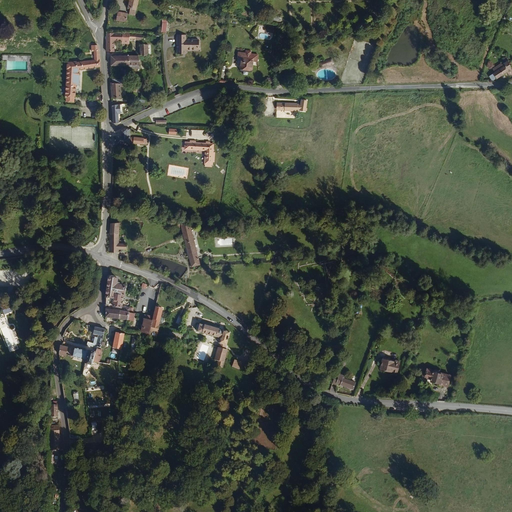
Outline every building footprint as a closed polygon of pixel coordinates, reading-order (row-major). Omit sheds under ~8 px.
[(135,16),(138,0),(128,0),(130,0),(128,9),(130,9),(129,15),(135,16)] [(126,22),(128,13),(118,11),(116,20),(126,22)] [(130,41),(130,33),(115,32),(115,33),(108,33),(107,52),(114,52),(114,42),(122,42),(122,45),(129,45),(130,41)] [(146,45),(146,34),(136,33),(135,42),(141,42),(141,45),(146,45)] [(196,51),(196,41),(183,41),(183,37),(175,36),(174,55),(183,55),(183,51),(196,51)] [(149,55),(149,44),(146,45),(141,45),(140,45),(140,56),(149,55)] [(100,55),(98,50),(98,46),(91,45),(91,49),(94,49),(94,60),(67,63),(66,95),(74,95),(76,95),(76,84),(79,84),(79,71),(101,66),(100,58),(100,55)] [(260,61),(261,55),(253,53),(254,50),(248,49),(248,53),(241,51),(239,63),(242,64),(244,58),(256,60),(258,61),(260,61)] [(128,66),(129,56),(111,55),(111,66),(128,66)] [(140,66),(140,56),(129,56),(128,66),(140,66)] [(253,72),(256,60),(244,58),(242,64),(242,67),(243,67),(242,70),(246,71),(245,74),(250,75),(250,71),(253,72)] [(511,75),(511,66),(510,62),(507,59),(505,58),(503,60),(504,62),(503,63),(502,62),(493,68),(495,71),(490,75),(494,80),(509,71),(511,76),(511,75)] [(310,69),(321,64),(319,59),(308,64),(310,69)] [(120,99),(120,88),(130,87),(130,83),(112,84),(112,99),(120,99)] [(305,114),(307,103),(301,102),(300,107),(293,105),(292,112),(305,114)] [(292,112),(293,105),(281,103),(280,110),(292,112)] [(121,114),(120,105),(112,105),(113,123),(119,123),(118,114),(121,114)] [(130,129),(128,129),(125,131),(118,134),(118,139),(118,140),(113,140),(113,150),(130,150),(130,129)] [(207,166),(209,156),(207,155),(208,148),(205,147),(205,145),(201,144),(201,146),(191,144),(192,142),(185,141),(184,143),(182,143),(180,150),(201,153),(198,168),(204,168),(205,166),(207,166)] [(195,250),(188,222),(169,218),(171,229),(178,229),(188,266),(199,265),(195,250)] [(117,242),(118,225),(110,224),(108,236),(108,251),(117,253),(117,250),(121,250),(121,243),(117,242)] [(122,308),(126,285),(117,283),(118,277),(108,275),(106,297),(105,308),(120,310),(121,308),(122,308)] [(161,316),(163,308),(156,306),(154,316),(152,325),(159,327),(160,323),(161,316)] [(119,319),(120,310),(105,308),(105,318),(119,319)] [(128,321),(130,312),(120,310),(119,319),(128,321)] [(152,325),(154,316),(145,314),(141,332),(150,334),(151,331),(152,325)] [(226,345),(230,333),(204,325),(201,333),(221,339),(219,343),(221,344),(226,345)] [(1,329),(9,352),(19,349),(17,344),(19,343),(17,337),(13,338),(8,326),(1,329)] [(101,348),(105,329),(100,328),(98,335),(96,346),(101,348)] [(121,350),(125,334),(116,332),(112,348),(121,350)] [(223,367),(228,350),(225,349),(226,345),(221,344),(219,348),(215,359),(219,360),(218,365),(223,367)] [(95,353),(76,348),(74,356),(86,359),(85,364),(92,366),(93,362),(95,353)] [(99,364),(103,350),(97,348),(95,353),(93,362),(99,364)] [(245,371),(247,364),(235,360),(233,367),(245,371)] [(397,374),(399,363),(387,361),(385,372),(396,374),(397,374)] [(402,378),(406,362),(401,361),(401,363),(399,363),(397,374),(396,374),(396,377),(402,378)] [(438,386),(440,378),(437,377),(438,374),(433,373),(433,375),(424,373),(422,382),(424,382),(424,384),(426,385),(426,388),(431,389),(432,387),(439,389),(439,390),(447,391),(447,388),(438,386)] [(339,386),(342,375),(340,375),(339,377),(335,376),(332,386),(337,387),(338,386),(339,386)] [(354,391),(356,382),(346,380),(346,376),(342,375),(339,386),(341,386),(340,388),(354,391)] [(447,388),(449,379),(440,377),(440,378),(438,386),(447,388)] [(55,413),(56,400),(56,399),(51,398),(51,403),(48,402),(48,413),(55,413)] [(56,438),(56,422),(52,422),(50,422),(50,427),(47,427),(47,447),(55,447),(55,438),(56,438)]
